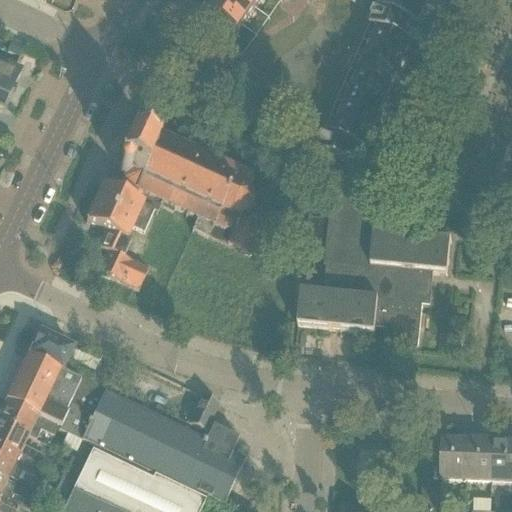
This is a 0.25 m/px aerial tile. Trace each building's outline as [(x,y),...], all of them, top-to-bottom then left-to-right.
[(237,0),(215,0),(211,7),(242,29),(254,12),(237,0)] [(237,0),(254,12),(262,0),(237,0)] [(389,0),(384,13),(384,14),(419,28),(423,30),(430,15),(425,13),(394,0),(389,0)] [(394,0),(425,13),(430,0),(394,0)] [(459,0),(453,0),(451,5),(463,10),(466,2),(459,0)] [(451,5),(448,13),(459,17),(463,10),(451,5)] [(211,7),(198,25),(205,30),(214,37),(224,44),(229,47),(242,29),(211,7)] [(369,28),(376,31),(412,46),(419,28),(384,14),(384,13),(383,12),(376,10),(369,28)] [(442,29),(438,36),(442,38),(450,41),(453,33),(442,29)] [(205,30),(200,37),(210,44),(214,37),(205,30)] [(376,31),(370,46),(405,61),(412,46),(376,31)] [(435,35),(430,45),(438,49),(442,38),(438,36),(435,35)] [(214,37),(210,44),(219,51),(224,44),(214,37)] [(11,42),(6,54),(18,60),(23,47),(11,42)] [(224,44),(219,51),(229,57),(234,51),(229,47),(224,44)] [(370,46),(363,62),(399,77),(403,78),(410,63),(405,61),(370,46)] [(234,51),(229,57),(239,64),(244,57),(239,54),(234,51)] [(0,112),(1,112),(20,70),(0,61),(0,112)] [(363,62),(357,77),(393,92),(399,77),(363,62)] [(428,62),(425,69),(436,74),(439,66),(431,63),(428,62)] [(425,69),(422,76),(433,81),(436,74),(425,69)] [(357,77),(351,93),(386,108),(393,92),(357,77)] [(415,92),(411,100),(423,105),(426,97),(415,92)] [(351,93),(344,108),(380,123),(384,125),(390,109),(386,108),(351,93)] [(411,100),(408,107),(419,112),(423,105),(411,100)] [(344,108),(338,124),(373,139),(380,123),(344,108)] [(403,122),(400,129),(412,134),(415,126),(403,122)] [(331,139),(331,140),(359,151),(359,152),(366,155),(373,139),(338,124),(331,139)] [(102,189),(85,226),(104,234),(96,250),(106,255),(96,275),(138,294),(147,273),(122,261),(129,246),(126,244),(131,232),(142,237),(152,214),(156,215),(159,209),(173,216),(174,212),(185,217),(184,220),(186,221),(187,218),(196,222),(191,234),(207,241),(207,240),(259,263),(267,245),(271,237),(239,223),(240,220),(247,216),(248,218),(250,217),(249,215),(251,209),(254,209),(254,206),(251,206),(250,199),(252,198),(251,196),(250,196),(242,193),(248,190),(251,184),(249,178),(247,177),(247,178),(238,174),(240,170),(238,170),(237,173),(225,168),(224,167),(213,162),(214,159),(213,158),(211,161),(200,156),(201,153),(187,146),(186,149),(174,144),(173,144),(162,138),(163,135),(161,135),(160,138),(152,134),(151,134),(142,130),(141,126),(139,127),(140,130),(134,143),(132,141),(119,170),(118,171),(118,173),(119,174),(119,175),(120,176),(124,178),(122,183),(124,188),(119,197),(102,189)] [(398,131),(395,138),(406,143),(409,135),(398,131)] [(324,137),(316,154),(352,169),(359,152),(359,151),(331,140),(331,139),(324,136),(324,137)] [(389,152),(386,160),(398,164),(401,157),(389,152)] [(386,160),(383,167),(395,172),(398,164),(386,160)] [(370,177),(346,175),(346,177),(334,175),(334,177),(336,177),(332,223),(309,220),(305,252),(328,254),(327,268),(324,268),(324,269),(330,270),(327,298),(301,295),(297,329),(364,336),(374,337),(375,329),(385,330),(383,349),(417,352),(422,303),(417,303),(418,296),(421,296),(423,281),(419,281),(420,275),(447,278),(450,244),(432,242),(433,232),(422,231),(421,240),(375,235),(381,180),(370,179),(370,177)] [(407,195),(403,203),(418,210),(421,202),(425,194),(410,188),(407,195)] [(39,335),(28,360),(104,396),(110,383),(66,362),(71,350),(39,335)] [(364,336),(363,348),(372,349),(374,337),(364,336)] [(55,431),(57,432),(80,443),(80,444),(103,455),(101,459),(113,465),(115,461),(156,480),(194,499),(196,496),(223,508),(244,463),(231,457),(238,442),(212,429),(208,437),(205,435),(219,406),(201,398),(188,427),(165,417),(162,424),(104,396),(28,360),(6,404),(56,428),(55,431)] [(6,404),(0,417),(0,425),(28,440),(35,443),(40,433),(53,440),(57,432),(55,431),(56,428),(6,404)] [(0,425),(0,450),(39,469),(43,459),(24,450),(28,440),(0,425)] [(466,485),(491,486),(493,445),(480,445),(480,442),(468,442),(468,444),(466,485)] [(441,483),(466,485),(468,444),(443,443),(441,483)] [(491,486),(511,486),(511,443),(506,444),(506,446),(493,445),(491,486)] [(375,462),(382,462),(382,450),(358,449),(357,476),(374,477),(375,462)] [(0,481),(7,485),(14,488),(16,485),(21,474),(33,480),(39,469),(0,450),(0,481)] [(203,511),(207,505),(194,499),(156,480),(154,485),(113,465),(101,459),(91,454),(72,494),(108,511),(203,511)] [(71,461),(62,480),(72,485),(81,465),(71,461)] [(62,480),(56,492),(66,497),(72,485),(62,480)] [(0,506),(11,511),(18,511),(23,503),(10,497),(14,488),(7,485),(0,481),(0,506)] [(427,491),(425,511),(440,511),(441,492),(427,491)] [(108,511),(72,494),(63,511),(108,511)]
